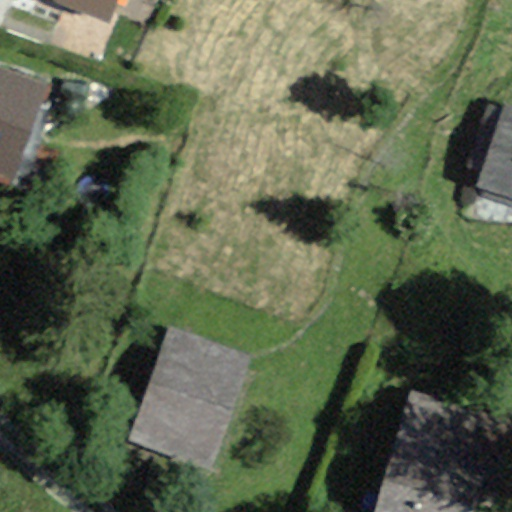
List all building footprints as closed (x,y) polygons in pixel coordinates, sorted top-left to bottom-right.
[(82,0),(42,0),(77,13),(82,0)] [(0,146),(22,83),(0,75),(0,146)] [(451,195),(511,207),(511,107),(471,99),(451,195)] [(114,439),(188,463),(204,413),(223,353),(150,329),(131,389),(114,439)] [(355,511),(448,511),(451,503),(479,416),(394,389),(366,476),(355,511)]
